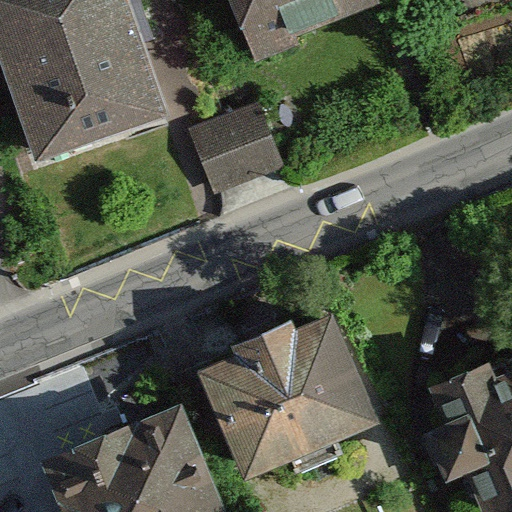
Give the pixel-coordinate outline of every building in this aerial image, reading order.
[(0,0),(0,29),(40,148),(160,108),(123,0),(0,0)] [(237,0),(262,55),(371,9),(367,0),(237,0)] [(195,135),(219,192),(283,165),(259,108),(195,135)] [(200,355),(246,463),(371,410),(325,302),(200,355)] [(499,511),(511,511),(511,379),(505,382),(498,366),(440,389),(458,433),(432,444),(449,488),(484,474),(499,511)] [(59,471),(76,511),(227,511),(188,417),(59,471)]
